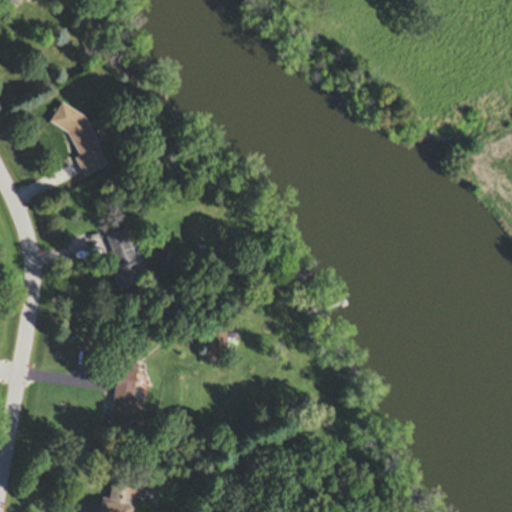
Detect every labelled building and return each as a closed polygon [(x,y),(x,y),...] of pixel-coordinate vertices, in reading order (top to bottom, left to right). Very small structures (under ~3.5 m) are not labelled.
[(25,0),(24,0),(0,0),(0,7),(2,12),(25,0)] [(107,168),(85,119),(60,105),(49,125),(69,136),(79,158),(77,161),(84,178),(107,168)] [(113,275),(120,297),(147,288),(129,231),(106,238),(118,274),(113,275)] [(226,334),(208,334),(208,353),(226,353),(226,334)] [(138,366),(117,364),(110,429),(139,432),(142,397),(135,396),(138,366)] [(104,502),(102,511),(127,511),(132,490),(112,486),(109,503),(104,502)]
